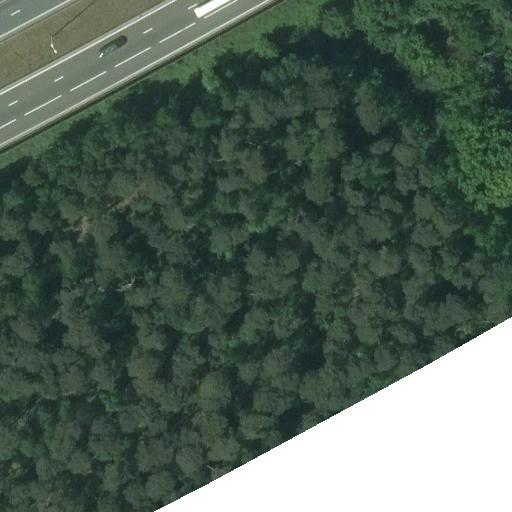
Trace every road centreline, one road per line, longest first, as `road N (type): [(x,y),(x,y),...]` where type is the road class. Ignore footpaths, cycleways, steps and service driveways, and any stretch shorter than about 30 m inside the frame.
road 1 (track): [(353,43),(511,241)]
road 2 (motorway): [(0,112),(215,0)]
